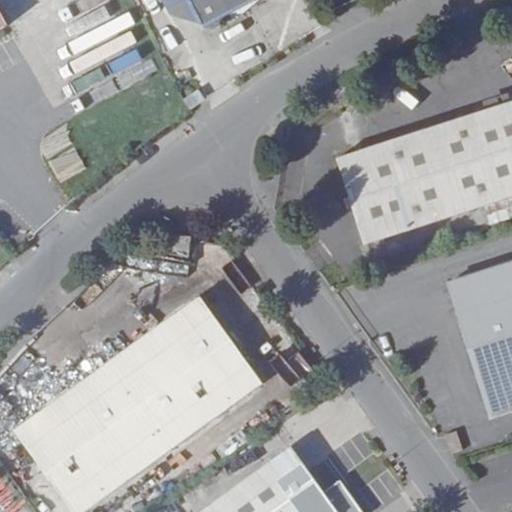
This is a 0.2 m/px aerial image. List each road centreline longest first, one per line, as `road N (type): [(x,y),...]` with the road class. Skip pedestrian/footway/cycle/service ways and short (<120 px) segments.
road 1 (unclassified): [(465,511),(203,140)]
road 2 (unclassified): [(203,140),(442,0)]
road 3 (unclassified): [(0,309),(32,271),(203,140)]
road 4 (unknown): [(322,309),(511,247)]
